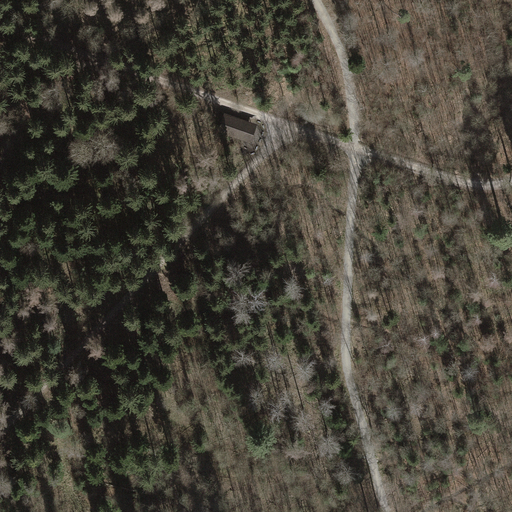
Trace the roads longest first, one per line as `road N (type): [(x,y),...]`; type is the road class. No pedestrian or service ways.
road 1 (track): [(0,24),(455,179),(511,180)]
road 2 (track): [(315,0),(350,83),(354,161),(343,351),(387,511)]
road 3 (track): [(290,126),(0,433)]
